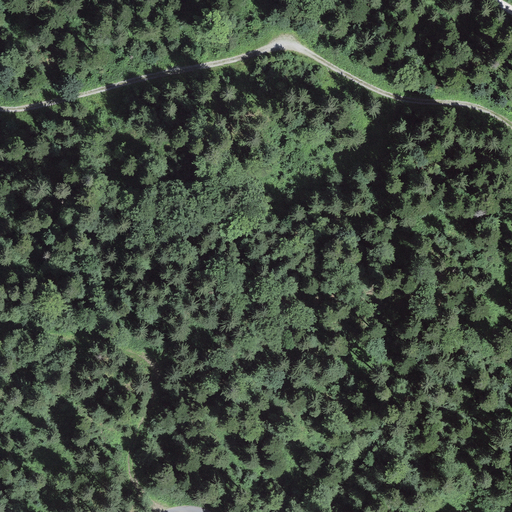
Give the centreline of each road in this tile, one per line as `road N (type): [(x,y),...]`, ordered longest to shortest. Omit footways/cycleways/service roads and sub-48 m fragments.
road 1 (track): [(511,125),(477,106),(384,93),(281,44),(33,104),(0,104)]
road 2 (track): [(166,511),(138,485),(131,464),(158,390),(147,353),(79,332),(0,331)]
